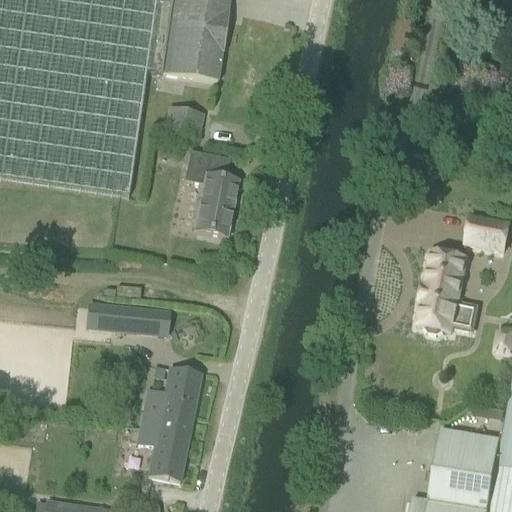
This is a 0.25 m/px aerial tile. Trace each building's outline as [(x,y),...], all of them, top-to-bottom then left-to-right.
[(0,0),(0,182),(127,201),(145,76),(217,87),(229,0),(0,0)] [(194,145),(201,118),(165,109),(159,136),(194,145)] [(194,236),(227,242),(238,186),(226,183),(230,164),(190,156),(184,185),(203,189),(194,236)] [(465,247),(504,255),(509,227),(470,220),(465,247)] [(428,336),(437,338),(442,335),(451,336),(452,331),(472,335),(477,311),(457,307),(466,262),(431,255),(424,289),(422,289),(421,293),(423,293),(421,301),(420,300),(419,304),(421,305),(416,329),(425,331),(428,336)] [(89,310),(86,332),(99,333),(166,340),(168,318),(93,310),(89,310)] [(201,379),(169,373),(163,404),(159,404),(156,418),(144,416),(141,432),(188,442),(201,379)] [(157,373),(155,381),(163,383),(165,375),(157,373)] [(511,511),(511,380),(501,444),(440,434),(428,505),(412,502),(410,511),(511,511)] [(66,410),(65,423),(77,424),(78,411),(66,410)] [(153,452),(147,481),(179,487),(188,442),(141,432),(137,449),(153,452)]
